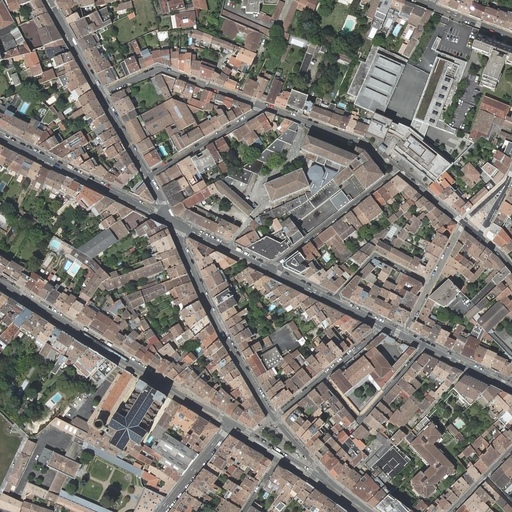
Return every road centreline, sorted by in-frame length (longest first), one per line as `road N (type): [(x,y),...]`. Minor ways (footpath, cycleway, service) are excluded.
road 1 (secondary): [(231,421),(0,281)]
road 2 (tertiary): [(273,418),(171,220)]
road 3 (secondary): [(0,136),(171,220)]
road 4 (residential): [(262,106),(160,69),(100,93)]
road 5 (residential): [(271,270),(396,169)]
road 6 (residential): [(323,377),(360,418),(423,344)]
road 7 (residential): [(396,169),(360,142),(262,106)]
road 8 (residential): [(147,175),(262,106)]
road 9 (residential): [(431,282),(374,255),(334,301)]
road 10 (residential): [(227,427),(275,460),(243,511)]
